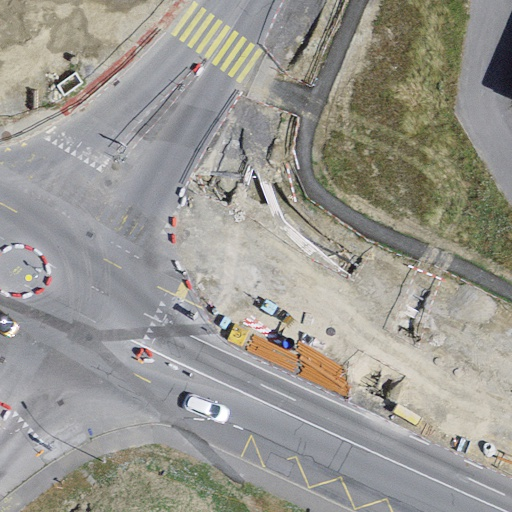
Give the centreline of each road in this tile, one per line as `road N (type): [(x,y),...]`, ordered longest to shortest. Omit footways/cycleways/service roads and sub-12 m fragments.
road 1 (primary): [(45,291),(487,511)]
road 2 (unclassified): [(45,291),(206,44)]
road 3 (unclassified): [(206,44),(116,122),(0,172)]
